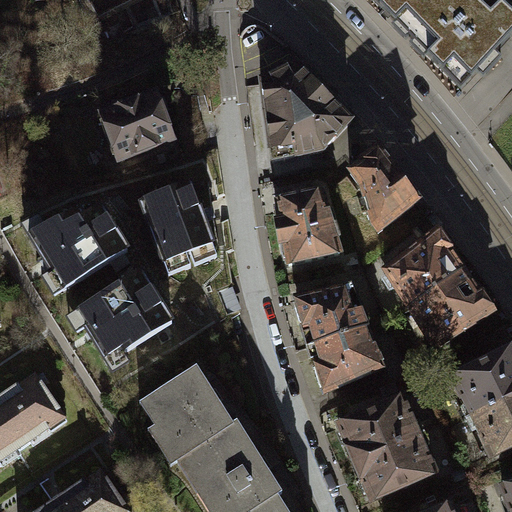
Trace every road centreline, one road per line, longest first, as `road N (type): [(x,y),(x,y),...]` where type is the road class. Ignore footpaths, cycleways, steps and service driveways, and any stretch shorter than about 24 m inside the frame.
road 1 (residential): [(224,0),(227,99),(264,325),(333,511)]
road 2 (secondary): [(307,0),(404,101),(511,241)]
